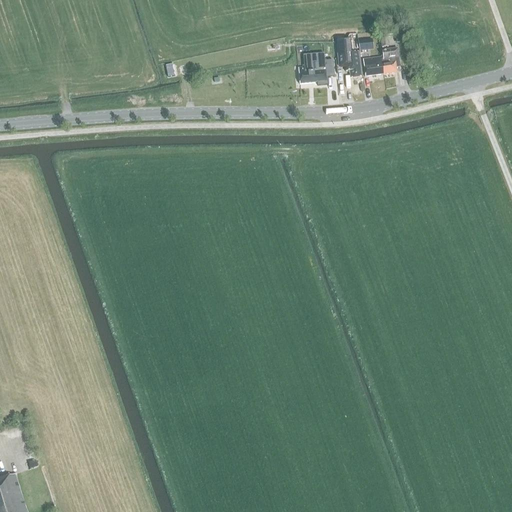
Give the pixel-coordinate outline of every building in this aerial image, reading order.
[(381,48),(388,47),(387,39),(380,40),(381,48)] [(350,40),(336,41),(338,67),(344,66),(343,55),(351,54),(350,40)] [(372,50),(371,40),(356,42),(356,51),(372,50)] [(381,58),(383,74),(396,72),(396,67),(399,67),(397,48),(380,51),(381,58)] [(360,77),(357,53),(351,54),(343,55),(344,66),(345,71),(349,71),(350,78),(360,77)] [(304,69),(298,69),(299,85),(317,84),(317,87),(327,86),(327,79),(335,78),(335,77),(334,77),(333,62),(324,62),(324,55),(303,56),(303,57),(304,57),(304,65),(303,65),(304,69)] [(383,74),(381,58),(363,60),(365,76),(383,74)] [(27,511),(16,476),(0,480),(0,511),(27,511)]
